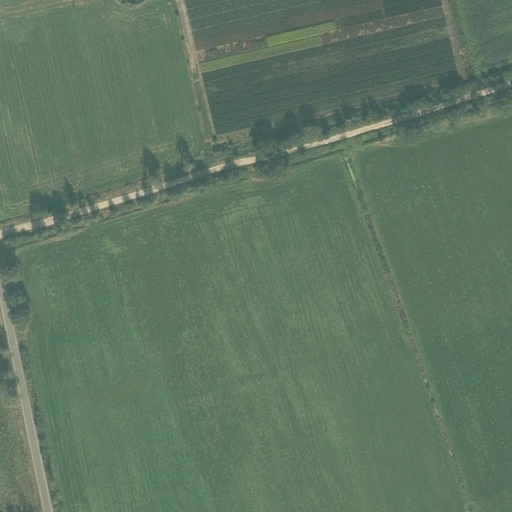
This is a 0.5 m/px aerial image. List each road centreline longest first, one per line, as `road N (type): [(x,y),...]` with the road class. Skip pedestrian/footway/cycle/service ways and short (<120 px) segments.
road 1 (track): [(0,237),(511,83)]
road 2 (unclassified): [(46,511),(0,289)]
